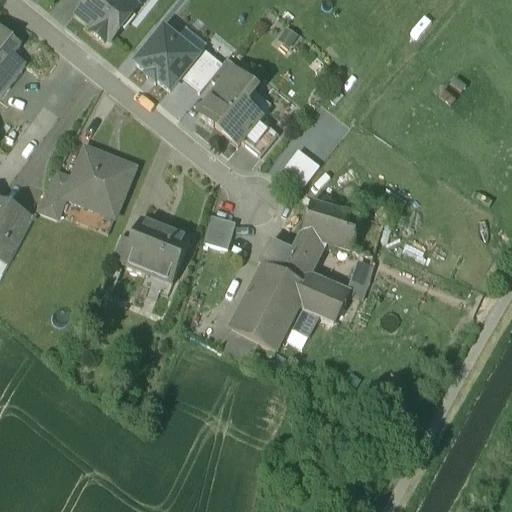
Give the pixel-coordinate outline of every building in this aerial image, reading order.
[(89,0),(76,17),(94,32),(92,35),(104,45),(106,42),(109,44),(133,16),(121,6),(125,1),(123,0),(89,0)] [(142,2),(139,0),(123,0),(125,1),(121,6),(133,16),(137,11),(136,10),(142,2)] [(20,50),(0,33),(0,98),(25,68),(13,59),(20,50)] [(197,61),(196,60),(162,33),(135,67),(148,77),(146,80),(155,87),(157,85),(169,95),(180,82),(197,61)] [(199,98),(210,84),(222,69),(202,53),(196,60),(197,61),(180,82),(199,98)] [(222,69),(210,84),(220,92),(233,76),(235,77),(239,73),(227,63),(222,69)] [(220,92),(199,118),(213,129),(215,127),(237,147),(236,149),(237,150),(241,146),(259,123),(243,110),(255,94),(235,77),(233,76),(220,92)] [(259,123),(241,146),(260,162),(277,140),(259,123)] [(134,172),(84,151),(72,182),(64,200),(66,201),(114,221),(134,172)] [(297,156),(280,178),(299,194),(317,171),(297,156)] [(56,176),(36,214),(57,222),(66,201),(64,200),(72,182),(56,176)] [(388,210),(356,201),(351,218),(359,221),(349,253),(365,258),(374,260),(388,210)] [(0,203),(0,255),(4,247),(21,214),(0,203)] [(351,218),(310,207),(300,240),(321,245),(349,253),(359,221),(351,218)] [(21,214),(4,247),(15,252),(32,220),(21,214)] [(234,227),(211,220),(203,247),(227,254),(234,227)] [(191,243),(139,221),(130,243),(132,244),(123,267),(153,279),(149,290),(168,298),(191,243)] [(120,239),(110,262),(123,267),(132,244),(130,243),(120,239)] [(293,256),(272,244),(259,269),(265,272),(231,336),(257,349),(274,358),(276,353),(297,312),(315,320),(332,328),(347,300),(304,278),(321,245),(300,240),(293,256)] [(374,260),(365,258),(362,264),(372,268),(374,260)] [(372,268),(362,264),(358,278),(368,281),(372,268)] [(368,281),(358,278),(352,295),(351,302),(358,306),(368,281)] [(402,314),(433,325),(439,309),(408,298),(402,314)] [(297,312),(276,353),(294,361),(315,320),(297,312)] [(257,349),(231,336),(221,355),(247,368),(257,349)]
